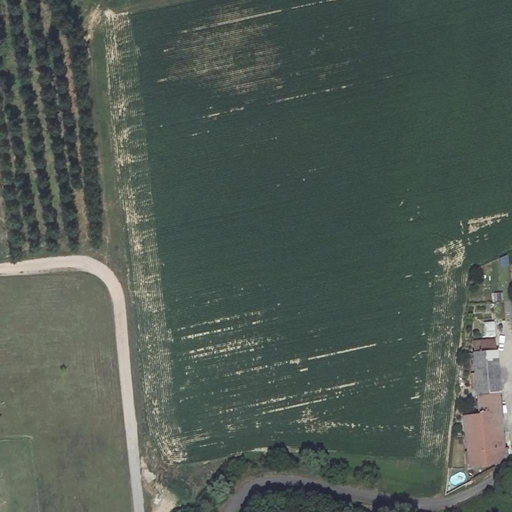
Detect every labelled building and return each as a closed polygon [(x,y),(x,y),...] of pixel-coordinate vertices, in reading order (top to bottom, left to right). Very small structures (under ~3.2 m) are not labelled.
[(500,259),(500,268),(508,267),(507,256),(500,259)] [(502,293),(495,294),(495,302),(503,301),(502,293)] [(492,323),(484,323),(485,337),(493,337),(492,323)] [(475,354),(494,352),(493,341),(474,343),(475,354)] [(503,464),(503,461),(494,352),(475,354),(480,417),(464,418),(468,467),(503,464)]
